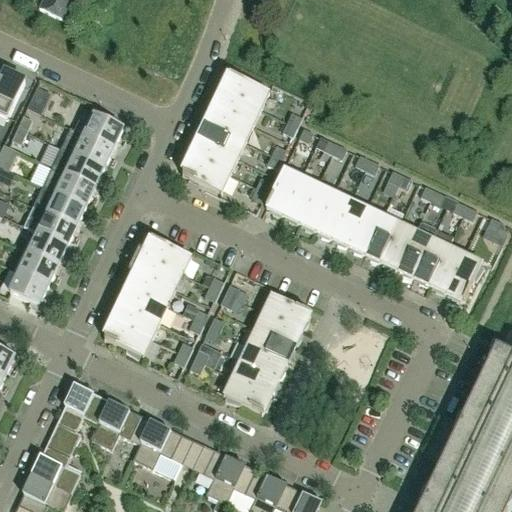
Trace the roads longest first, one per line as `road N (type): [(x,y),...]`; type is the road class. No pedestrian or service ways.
road 1 (residential): [(358,496),(439,335),(143,195)]
road 2 (residential): [(358,496),(62,357)]
road 3 (residential): [(168,130),(0,48)]
road 4 (residential): [(62,357),(143,195)]
road 5 (residential): [(0,491),(62,357)]
road 6 (residential): [(168,130),(223,0)]
